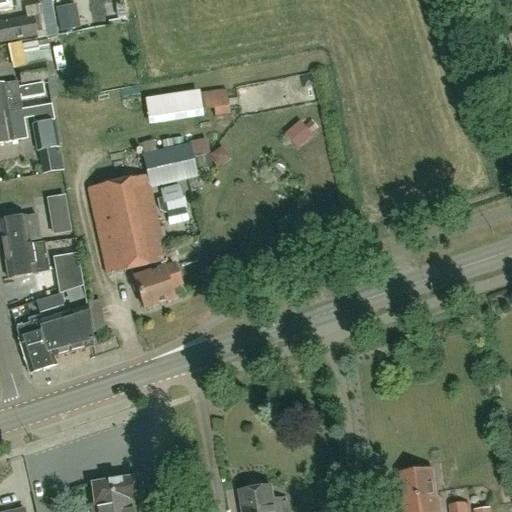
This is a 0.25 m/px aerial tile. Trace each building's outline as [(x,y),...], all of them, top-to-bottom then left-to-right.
[(0,0),(0,8),(14,6),(12,0),(0,0)] [(45,18),(57,18),(58,5),(45,5),(45,18)] [(49,21),(50,42),(80,40),(78,10),(59,12),(59,20),(49,21)] [(31,17),(0,22),(0,42),(35,36),(31,17)] [(63,77),(72,76),(70,49),(61,50),(63,77)] [(20,84),(47,79),(43,59),(16,63),(20,84)] [(0,85),(0,113),(20,110),(19,100),(44,96),(42,84),(17,88),(16,83),(2,85),(0,85)] [(214,117),(229,115),(225,90),(148,101),(150,119),(213,109),(214,117)] [(20,110),(0,113),(0,144),(25,140),(20,110)] [(58,147),(53,122),(31,125),(36,152),(41,151),(58,147)] [(58,147),(41,151),(46,173),(62,170),(58,147)] [(151,189),(198,178),(191,148),(146,159),(150,177),(88,192),(109,278),(167,264),(151,189)] [(0,236),(2,250),(30,245),(30,241),(39,239),(35,215),(0,221),(0,236)] [(30,245),(2,250),(8,279),(48,272),(43,243),(30,245)] [(82,287),(77,254),(52,258),(58,295),(82,287)] [(171,288),(183,284),(175,265),(134,280),(145,309),(175,298),(171,288)] [(52,297),(29,304),(32,316),(56,308),(52,297)] [(53,358),(92,347),(85,306),(15,330),(18,339),(17,340),(29,375),(55,366),(53,358)] [(390,505),(399,504),(400,511),(439,511),(438,498),(436,498),(432,470),(398,474),(399,483),(387,484),(390,505)] [(134,511),(133,500),(139,499),(138,497),(135,477),(116,480),(90,484),(93,504),(89,505),(89,511),(134,511)] [(244,492),(239,492),(242,511),(288,511),(286,498),(272,500),(270,487),(267,488),(258,482),(254,482),(250,483),(244,492)]
